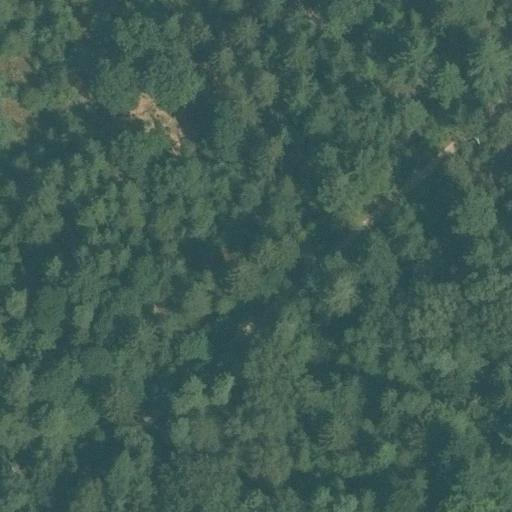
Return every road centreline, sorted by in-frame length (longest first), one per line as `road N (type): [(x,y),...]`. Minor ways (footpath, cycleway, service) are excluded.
road 1 (track): [(57,511),(511,105)]
road 2 (track): [(0,209),(226,0)]
